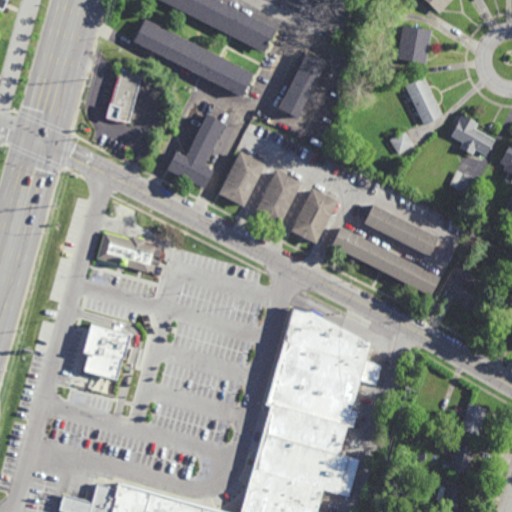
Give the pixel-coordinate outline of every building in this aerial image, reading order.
[(9,0),(4,12),(0,10),(0,0),(9,0)] [(264,55),(156,0),(216,0),(277,31),(264,55)] [(454,0),(439,15),(423,0),(454,0)] [(242,95),(133,41),(145,17),(254,72),(242,95)] [(426,62),(398,58),(404,27),(431,32),(426,62)] [(297,117),(278,107),(308,49),(327,59),(297,117)] [(143,76),(142,76),(129,121),(131,122),(130,124),(127,123),(105,117),(109,102),(112,103),(121,68),(120,68),(120,66),(123,67),(123,68),(144,74),(143,76)] [(424,126),(405,85),(425,76),(443,117),(424,126)] [(204,164),(213,169),(204,188),(166,169),(176,150),(185,155),(207,113),(226,122),(204,164)] [(486,156),(476,150),(473,154),(461,147),(463,143),(450,135),(463,114),(479,123),(475,128),(495,139),(486,156)] [(399,155),(390,140),(405,130),(414,145),(399,155)] [(511,173),(504,169),(506,165),(500,162),(511,140),(511,173)] [(243,206),(218,193),(240,150),(266,164),(243,206)] [(279,225),(254,212),(275,172),(277,169),(302,182),(279,225)] [(471,196),(456,188),(464,173),(479,181),(471,196)] [(316,244),(290,230),(313,187),(339,201),(316,244)] [(511,217),(503,213),(511,197),(511,217)] [(429,257),(364,222),(374,203),(439,238),(429,257)] [(431,296),(332,245),(342,226),(441,276),(431,296)] [(131,239),(132,236),(145,240),(144,243),(156,246),(155,248),(162,250),(160,258),(153,256),(153,259),(160,261),(159,267),(155,265),(153,272),(149,271),(148,272),(126,266),(126,268),(97,260),(105,232),(131,239)] [(473,313),(455,303),(458,299),(449,294),(459,277),(485,291),(473,313)] [(51,301),(39,298),(42,286),(55,290),(51,301)] [(511,330),(490,317),(503,295),(511,300),(507,305),(511,308),(511,330)] [(312,310),(312,309),(323,315),(322,317),(372,342),(341,454),(360,460),(350,497),(325,490),(319,511),(59,511),(64,495),(92,503),(97,484),(116,489),(118,482),(221,511),(240,511),(271,406),(266,404),(284,341),(283,341),(293,305),(312,310)] [(151,317),(151,316),(155,317),(149,337),(146,336),(146,335),(139,333),(139,335),(115,328),(121,307),(145,314),(144,315),(151,317)] [(118,380),(129,333),(90,324),(83,354),(87,355),(83,371),(118,380)] [(480,437),(461,431),(468,405),(487,410),(480,437)] [(468,477),(448,472),(456,443),(476,449),(468,477)] [(463,492),(457,511),(438,511),(440,503),(436,501),(440,488),(445,489),(446,487),(463,492)]
